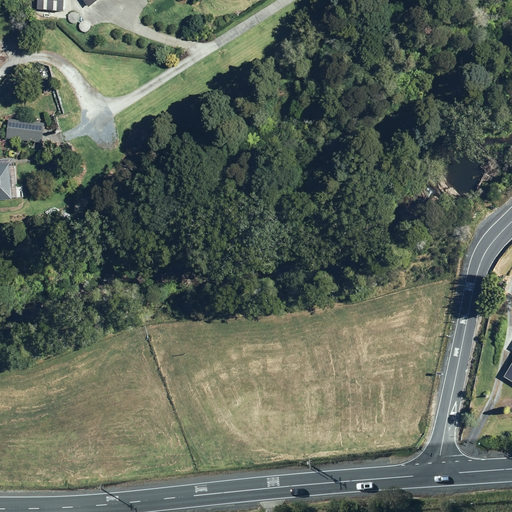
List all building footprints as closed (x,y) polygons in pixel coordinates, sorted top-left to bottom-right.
[(64,0),(37,0),(36,10),(63,13),(64,0)] [(94,27),(72,9),(64,18),(86,36),(94,27)] [(42,121),(7,120),(6,141),(41,143),(42,121)] [(0,201),(12,201),(10,160),(0,160),(0,201)] [(511,347),(510,350),(511,351),(511,355),(500,375),(511,382),(511,347)]
